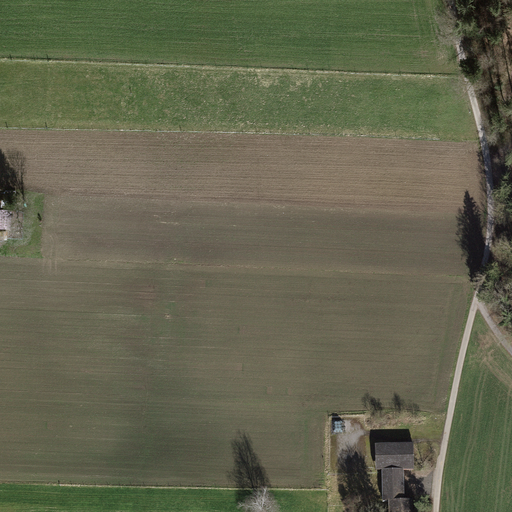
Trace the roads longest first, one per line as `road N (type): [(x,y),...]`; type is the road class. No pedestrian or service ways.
road 1 (track): [(435,511),(490,235),(488,157)]
road 2 (track): [(488,157),(450,0)]
